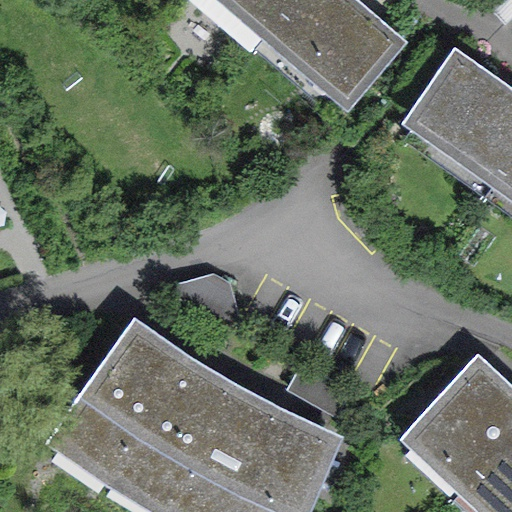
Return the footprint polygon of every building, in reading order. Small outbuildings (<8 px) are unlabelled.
[(217,0),(269,45),(308,0),(217,0)] [(308,0),(269,45),(345,112),(404,45),(351,0),(308,0)] [(419,130),(508,191),(511,184),(511,93),(464,62),(419,130)] [(151,322),(62,443),(146,497),(169,511),(326,511),(356,435),(302,413),(257,387),(201,358),(151,322)] [(511,511),(511,390),(485,367),(413,449),(487,511),(511,511)]
